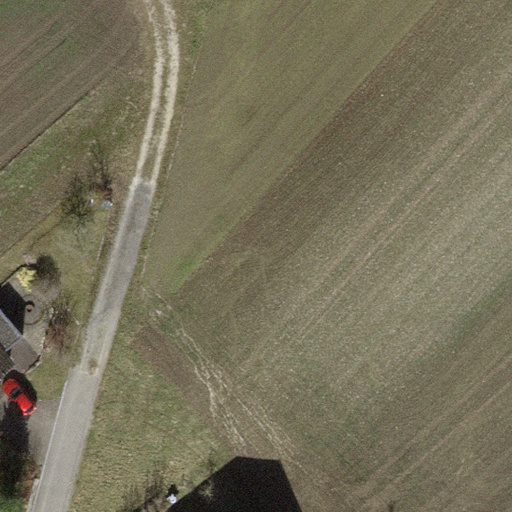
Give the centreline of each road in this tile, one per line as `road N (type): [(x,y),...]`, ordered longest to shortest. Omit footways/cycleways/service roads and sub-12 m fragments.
road 1 (residential): [(43,511),(147,190)]
road 2 (track): [(147,190),(163,120),(166,30),(156,0)]
